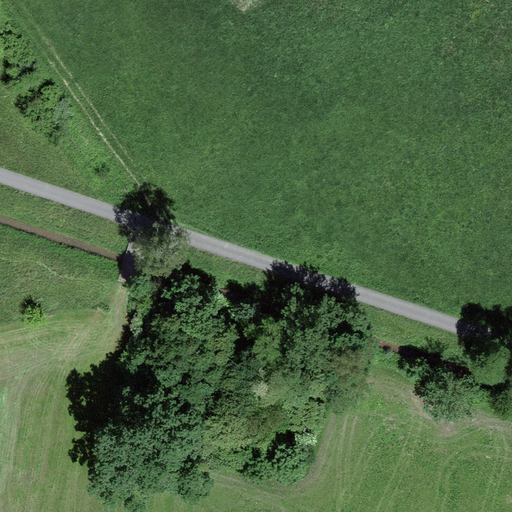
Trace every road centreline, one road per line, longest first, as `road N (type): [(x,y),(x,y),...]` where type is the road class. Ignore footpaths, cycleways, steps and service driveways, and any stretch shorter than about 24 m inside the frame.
road 1 (track): [(0,182),(511,348)]
road 2 (track): [(151,231),(111,376)]
